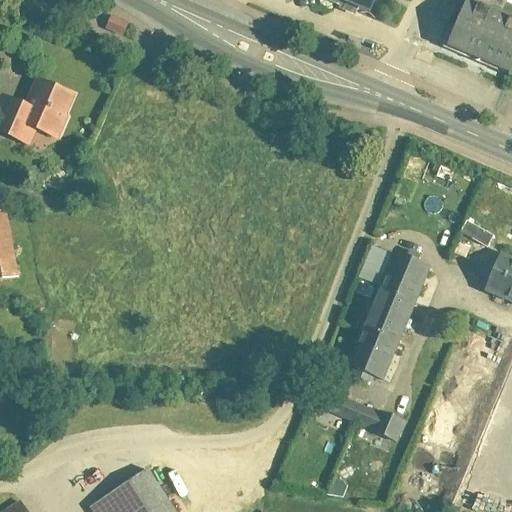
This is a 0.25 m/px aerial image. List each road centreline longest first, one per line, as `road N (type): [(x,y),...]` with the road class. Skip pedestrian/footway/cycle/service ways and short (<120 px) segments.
road 1 (secondary): [(386,95),(159,0)]
road 2 (secondary): [(511,150),(386,95)]
